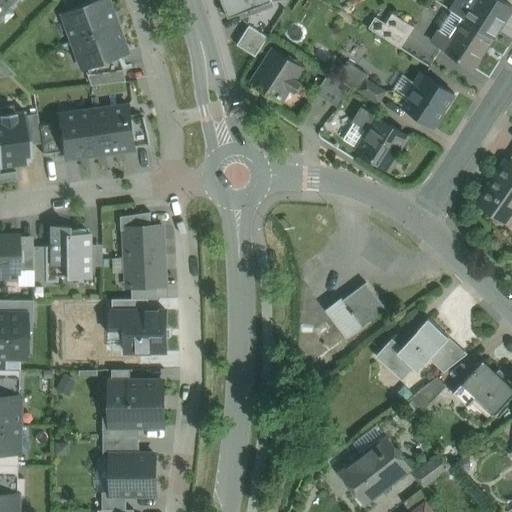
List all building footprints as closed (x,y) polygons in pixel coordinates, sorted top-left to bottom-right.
[(100,0),(68,12),(63,14),(73,41),(118,24),(108,0),(100,0)] [(63,0),(68,12),(100,0),(63,0)] [(222,0),(228,17),(239,13),(234,0),(222,0)] [(234,0),(239,13),(241,19),(273,7),(270,0),(234,0)] [(511,8),(511,6),(501,0),(474,0),(477,1),(465,20),(493,38),(511,8)] [(414,29),(393,16),(387,26),(376,19),(371,29),(401,48),(414,29)] [(465,20),(453,38),(440,30),(432,42),(473,68),(493,38),(465,20)] [(118,24),(73,41),(83,68),(85,67),(119,55),(128,51),(118,24)] [(268,38),(250,26),(237,46),(255,57),(268,38)] [(301,68),(274,50),(254,81),(281,99),(288,88),(294,92),(300,82),(294,78),(301,68)] [(119,55),(85,67),(92,86),(126,81),(124,69),(119,55)] [(368,76),(346,62),(337,77),(352,86),(358,91),(366,79),(368,76)] [(330,72),(316,93),(327,100),(341,79),(337,77),(330,72)] [(425,75),(418,85),(413,82),(404,97),(409,101),(404,108),(433,127),(435,123),(437,124),(444,113),(442,112),(454,94),(425,75)] [(341,79),(327,100),(339,108),(352,86),(341,79)] [(385,91),(366,79),(358,91),(377,102),(385,91)] [(128,105),(94,110),(100,153),(135,148),(134,146),(130,119),(128,105)] [(407,136),(362,107),(353,120),(370,130),(358,149),(390,170),(399,155),(396,153),(407,136)] [(94,110),(59,115),(60,122),(64,151),(65,158),(100,153),(94,110)] [(22,112),(0,114),(0,167),(0,168),(0,167),(25,164),(27,164),(24,141),(29,141),(27,131),(25,117),(24,111),(22,111),(22,112)] [(37,116),(25,117),(27,131),(39,129),(38,125),(37,116)] [(130,119),(134,146),(150,144),(149,138),(144,117),(130,119)] [(38,125),(39,129),(40,139),(42,154),(64,151),(60,122),(38,125)] [(27,131),(29,141),(40,139),(39,129),(27,131)] [(511,164),(508,162),(507,160),(477,202),(507,223),(511,216),(511,164)] [(151,212),(120,216),(121,230),(125,230),(124,227),(151,226),(151,212)] [(151,226),(124,227),(125,230),(126,257),(164,255),(162,225),(151,226)] [(85,233),(68,234),(68,228),(68,226),(50,226),(50,246),(50,264),(66,264),(65,276),(65,277),(90,277),(89,266),(89,246),(89,233),(85,233)] [(17,257),(17,236),(0,236),(0,275),(4,276),(4,272),(17,271),(17,269),(17,257)] [(17,257),(32,257),(32,236),(17,236),(17,257)] [(66,264),(50,264),(50,246),(45,246),(45,282),(57,282),(57,276),(65,276),(66,264)] [(101,246),(89,246),(89,266),(101,266),(101,246)] [(164,255),(126,257),(128,287),(132,287),(158,285),(166,285),(164,255)] [(32,269),(32,257),(17,257),(17,269),(32,269)] [(385,309),(364,281),(326,309),(346,337),(385,309)] [(158,285),(132,287),(132,298),(148,298),(148,299),(158,299),(158,285)] [(132,298),(112,299),(113,311),(148,311),(148,299),(148,298),(132,298)] [(32,300),(0,299),(0,312),(23,313),(23,324),(29,324),(32,324),(32,300)] [(113,311),(111,311),(111,328),(125,328),(125,336),(125,351),(167,351),(166,311),(148,311),(113,311)] [(0,312),(0,357),(22,358),(22,354),(23,324),(23,313),(0,312)] [(451,338),(430,318),(403,348),(394,339),(378,356),(404,380),(416,368),(420,371),(434,357),(451,338)] [(125,328),(111,328),(111,336),(125,336),(125,328)] [(451,338),(434,357),(447,369),(468,353),(451,338)] [(146,355),(146,369),(167,369),(167,355),(146,355)] [(511,398),(511,387),(484,361),(456,392),(470,405),(479,395),(498,412),(496,415),(496,416),(511,398)] [(19,370),(0,369),(0,395),(18,396),(19,370)] [(130,369),(112,369),(112,381),(130,381),(130,369)] [(437,377),(418,392),(433,403),(449,386),(437,377)] [(130,381),(112,381),(112,415),(112,426),(139,426),(164,426),(163,381),(130,381)] [(0,395),(0,425),(18,426),(18,396),(0,395)] [(139,426),(112,426),(112,415),(103,415),(103,439),(139,439),(139,426)] [(18,426),(0,425),(0,451),(17,452),(18,426)] [(412,468),(386,435),(339,471),(354,491),(359,487),(370,501),(412,468)] [(139,439),(103,439),(103,457),(111,457),(111,454),(139,454),(139,439)] [(17,452),(0,451),(0,464),(17,465),(17,452)] [(440,453),(414,472),(425,486),(427,484),(451,466),(440,453)] [(139,454),(111,454),(111,457),(111,491),(111,494),(126,494),(155,494),(155,454),(139,454)] [(17,465),(0,464),(0,493),(16,494),(16,495),(23,495),(24,478),(17,478),(17,465)] [(425,486),(403,502),(411,511),(424,501),(425,503),(435,495),(427,484),(425,486)] [(126,494),(111,494),(111,491),(102,491),(103,509),(127,509),(126,494)] [(0,493),(0,511),(15,511),(16,495),(16,494),(0,493)] [(411,511),(410,511),(432,511),(425,503),(424,501),(411,511)]
